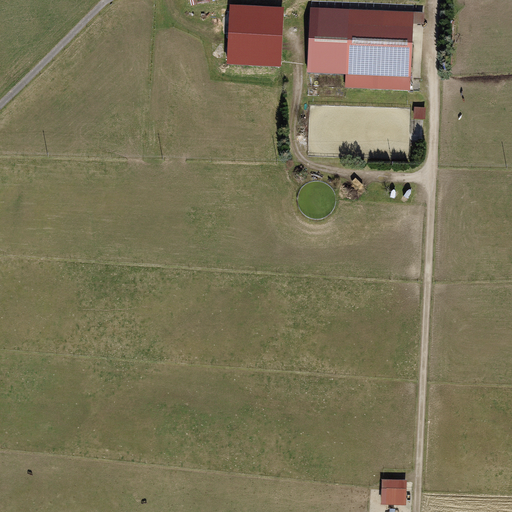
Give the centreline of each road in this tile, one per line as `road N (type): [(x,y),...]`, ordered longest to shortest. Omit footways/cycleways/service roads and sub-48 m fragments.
road 1 (track): [(435,0),(418,511)]
road 2 (track): [(0,106),(106,0)]
